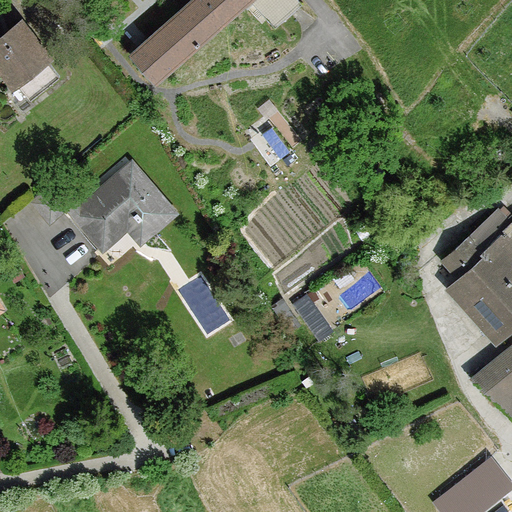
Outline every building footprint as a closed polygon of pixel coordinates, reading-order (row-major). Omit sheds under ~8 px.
[(183,0),(129,48),(155,77),(241,0),(248,8),(254,3),(275,27),(304,1),(302,0),(183,0)] [(23,20),(0,39),(0,79),(15,97),(58,61),(23,20)] [(272,122),(251,138),(271,166),(292,151),(272,122)] [(67,210),(104,252),(128,230),(142,245),(180,212),(133,160),(83,204),(58,176),(30,200),(51,224),(67,210)] [(457,272),(445,283),(498,340),(511,325),(511,218),(500,205),(443,254),(457,272)] [(0,288),(0,314),(13,307),(0,288)] [(298,289),(274,306),(290,329),(314,312),(298,289)] [(511,340),(471,371),(511,412),(511,340)] [(493,463),(451,497),(463,511),(479,511),(511,486),(493,463)] [(511,511),(511,503),(509,500),(492,511),(511,511)]
